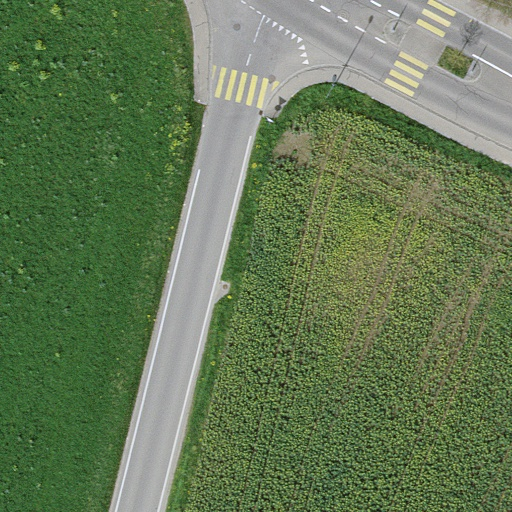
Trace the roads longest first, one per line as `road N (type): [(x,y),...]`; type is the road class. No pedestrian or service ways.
road 1 (tertiary): [(266,0),(135,511)]
road 2 (secondary): [(272,0),(511,121)]
road 3 (secondary): [(511,59),(405,0)]
